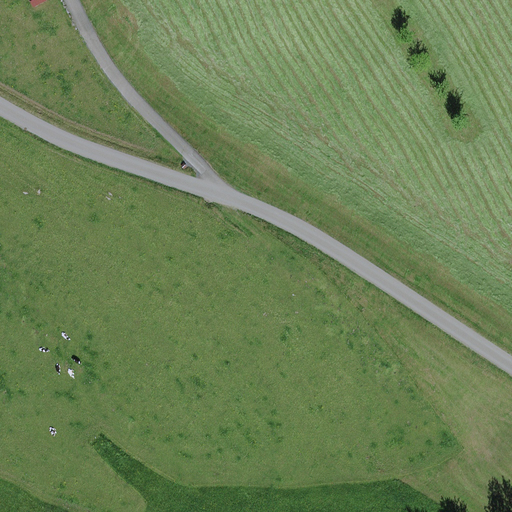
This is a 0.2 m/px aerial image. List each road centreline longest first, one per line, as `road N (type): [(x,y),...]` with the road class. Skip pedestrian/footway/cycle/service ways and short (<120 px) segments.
road 1 (unclassified): [(511,364),(285,219),(52,134),(0,104)]
road 2 (track): [(72,0),(89,32),(226,198)]
